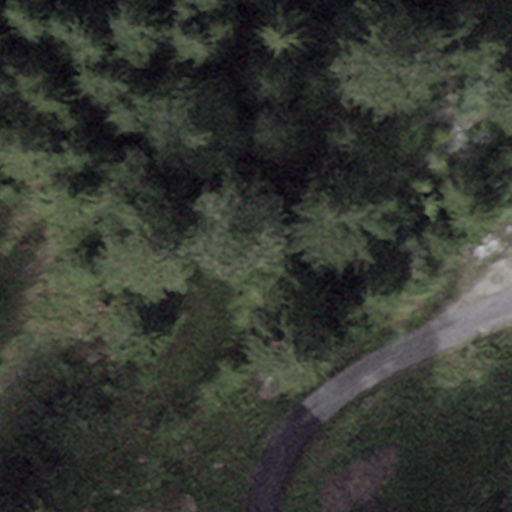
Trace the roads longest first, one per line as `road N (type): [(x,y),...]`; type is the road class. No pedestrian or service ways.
road 1 (track): [(511,305),(412,344),(323,405),(275,462),(261,511)]
road 2 (track): [(454,511),(469,447),(511,408)]
